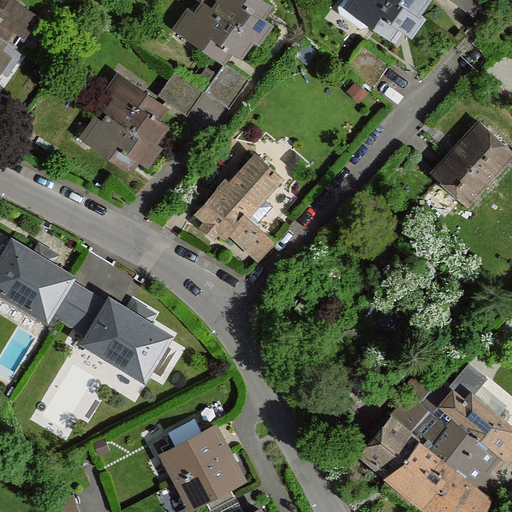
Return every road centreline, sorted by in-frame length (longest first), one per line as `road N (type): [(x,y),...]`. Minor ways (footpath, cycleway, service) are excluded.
road 1 (residential): [(454,67),(229,314)]
road 2 (residential): [(229,314),(122,237),(0,176)]
road 3 (residential): [(333,511),(229,314)]
